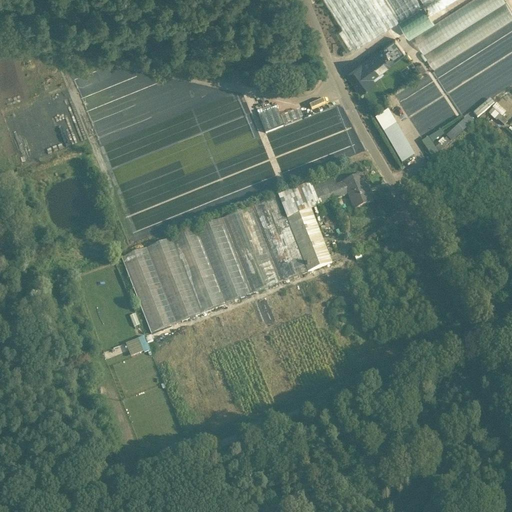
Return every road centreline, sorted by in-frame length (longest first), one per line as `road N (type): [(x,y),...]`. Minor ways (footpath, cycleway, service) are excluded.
road 1 (track): [(511,340),(486,331),(38,511)]
road 2 (unclassified): [(305,0),(351,115),(486,331)]
road 3 (track): [(351,115),(0,43)]
